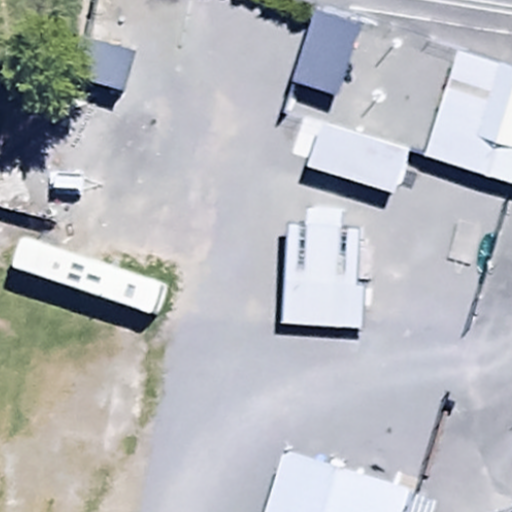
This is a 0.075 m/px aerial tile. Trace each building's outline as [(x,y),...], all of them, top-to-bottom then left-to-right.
[(366,33),(326,21),(301,98),(334,109),(337,99),(344,102),(366,33)] [(511,71),(459,56),(429,161),(511,184),(511,71)] [(413,157),(326,128),(312,172),(399,200),(413,157)] [(307,227),(287,226),(286,332),(357,333),(357,339),(367,339),(368,233),(349,232),(349,214),(307,214),(307,227)] [(428,511),(432,505),(305,460),(286,511),(428,511)]
